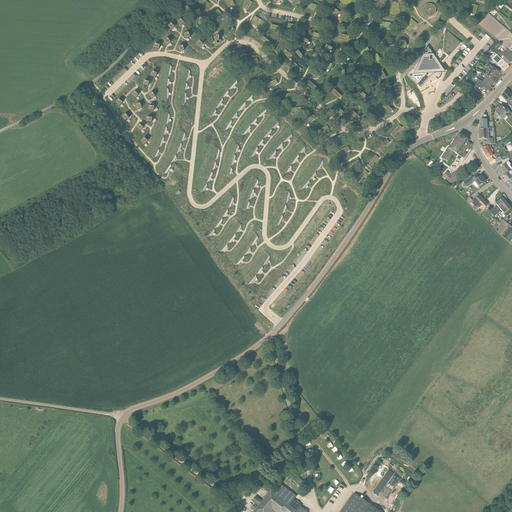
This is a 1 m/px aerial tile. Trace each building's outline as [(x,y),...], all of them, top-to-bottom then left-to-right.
[(251,0),(245,0),(243,5),(248,8),(253,1),(251,0)] [(309,0),(306,6),(314,10),(317,4),(309,0)] [(373,0),(363,0),(370,9),(377,4),(373,0)] [(389,8),(389,9),(389,10),(389,11),(390,12),(391,13),(391,14),(392,15),(393,15),(394,15),(395,16),(396,16),(397,16),(398,15),(399,15),(400,14),(401,13),(402,12),(402,11),(403,10),(403,9),(403,8),(402,7),(402,6),(402,5),(401,4),(400,4),(399,3),(398,2),(397,2),(396,2),(395,2),(394,2),(393,3),(392,3),(391,4),(390,5),(390,6),(389,7),(389,8)] [(186,4),(183,7),(189,14),(192,11),(189,8),(191,6),(188,3),(187,4),(186,4)] [(423,8),(423,9),(423,10),(423,11),(423,12),(424,13),(424,14),(425,15),(426,15),(427,16),(428,16),(429,16),(430,16),(431,16),(432,16),(433,15),(434,15),(435,14),(435,13),(436,12),(436,11),(436,10),(436,9),(436,8),(436,7),(435,6),(435,5),(434,4),(433,4),(432,3),(431,3),(430,3),(429,3),(428,3),(427,3),(426,4),(425,4),(424,5),(424,6),(423,7),(423,8)] [(473,3),(469,11),(476,13),(479,5),(473,3)] [(333,4),(329,10),(335,15),(340,10),(333,4)] [(217,6),(208,13),(213,20),(222,13),(217,6)] [(357,11),(354,17),(362,21),(365,14),(357,11)] [(255,14),(251,21),(260,27),(265,20),(255,14)] [(411,18),(404,26),(410,32),(418,23),(411,18)] [(380,20),(379,28),(390,30),(392,22),(380,20)] [(421,59),(407,74),(421,88),(430,73),(446,72),(441,64),(462,42),(447,29),(430,48),(428,45),(421,59)] [(262,34),(259,37),(266,44),(270,40),(262,34)] [(301,36),(299,40),(308,44),(310,40),(306,38),(307,36),(303,35),(302,36),(301,36)] [(392,44),(392,45),(392,46),(392,47),(393,48),(393,49),(394,49),(395,50),(395,51),(396,51),(396,52),(397,53),(398,53),(399,53),(400,54),(401,54),(402,54),(403,53),(404,53),(405,52),(406,51),(407,50),(407,49),(408,48),(408,47),(408,46),(407,45),(407,44),(407,43),(406,42),(405,42),(405,41),(404,40),(403,40),(403,39),(402,39),(401,38),(400,38),(399,38),(398,38),(397,38),(396,39),(395,39),(395,40),(394,40),(393,41),(393,42),(392,43),(392,44)] [(326,43),(324,48),(332,52),(335,48),(331,46),(332,44),(328,42),(327,44),(326,43)] [(367,45),(359,51),(361,55),(370,49),(367,45)] [(284,48),(281,51),(289,58),(292,54),(284,48)] [(297,49),(294,52),(300,59),(304,57),(301,53),(302,52),(300,48),(298,50),(297,49)] [(511,60),(511,54),(509,52),(506,49),(502,53),(500,51),(497,55),(496,54),(502,60),(508,65),(511,60)] [(314,53),(311,55),(317,63),(320,60),(317,57),(319,56),(316,52),(315,53),(314,53)] [(377,52),(373,54),(378,63),(382,61),(377,52)] [(509,66),(508,65),(502,60),(496,54),(491,59),(504,71),(509,66)] [(293,61),(291,65),(298,71),(301,68),(293,61)] [(328,61),(324,70),(328,72),(330,67),(331,68),(333,64),(331,63),(332,62),(328,61)] [(163,62),(161,75),(166,76),(169,73),(171,65),(169,63),(163,62)] [(182,66),(179,79),(185,80),(187,78),(189,70),(188,68),(182,66)] [(498,72),(494,69),(490,66),(484,75),(486,76),(493,80),(498,72)] [(311,67),(308,71),(316,77),(319,74),(311,67)] [(382,68),(377,70),(382,79),(386,77),(382,68)] [(266,69),(254,75),(257,81),(266,75),(265,75),(268,73),(266,69)] [(358,71),(355,75),(363,81),(366,78),(363,75),(364,73),(360,70),(359,72),(358,71)] [(161,75),(160,85),(165,85),(168,82),(168,78),(166,76),(161,75)] [(232,75),(223,85),(227,88),(231,87),(236,82),(236,79),(232,75)] [(494,81),(493,80),(486,76),(484,79),(479,76),(478,79),(490,87),(494,81)] [(275,78),(263,83),(266,90),(275,85),(275,84),(277,82),(275,78)] [(179,79),(178,90),(183,90),(186,87),(186,83),(185,80),(179,79)] [(309,79),(306,82),(313,89),(316,85),(309,79)] [(490,87),(478,79),(474,84),(481,89),(480,90),(479,89),(479,90),(481,91),(485,93),(487,90),(488,91),(490,87)] [(223,85),(217,93),(221,96),(225,95),(228,91),(227,88),(223,85)] [(334,88),(331,92),(338,98),(341,95),(334,88)] [(248,89),(240,97),(244,100),(248,99),(251,97),(251,94),(248,89)] [(360,90),(357,93),(365,100),(368,96),(364,93),(365,92),(362,89),(361,91),(360,90)] [(511,99),(511,94),(507,89),(501,95),(511,107),(511,101),(511,100),(511,99)] [(178,90),(177,103),(183,103),(185,100),(185,92),(183,90),(178,90)] [(217,93),(210,104),(214,107),(218,105),(222,99),(221,96),(217,93)] [(240,97),(232,107),(236,110),(239,109),(244,103),(244,100),(240,97)] [(385,103),(382,106),(390,113),(393,110),(385,103)] [(210,104),(205,114),(210,116),(213,114),(215,110),(214,107),(210,104)] [(262,104),(252,113),(256,117),(259,116),(265,111),(265,108),(262,104)] [(336,104),(333,108),(340,114),(343,111),(336,104)] [(503,117),(505,114),(509,110),(505,106),(503,107),(501,105),(497,109),(498,110),(495,113),(496,114),(502,120),(504,118),(503,117)] [(232,107),(225,115),(230,118),(234,117),(236,113),(236,110),(232,107)] [(161,110),(159,123),(165,124),(167,122),(168,113),(166,111),(161,110)] [(352,110),(349,113),(357,120),(360,116),(352,110)] [(375,110),(372,113),(379,120),(382,116),(375,110)] [(252,113),(245,120),(249,124),(253,123),(256,120),(256,117),(252,113)] [(313,113),(301,120),(304,126),(313,120),(312,119),(315,118),(313,113)] [(225,115),(218,127),(223,130),(227,128),(231,121),(230,118),(225,115)] [(274,116),(266,124),(270,127),(274,127),(277,124),(278,121),(274,116)] [(245,120),(237,131),(241,134),(245,133),(249,127),(249,124),(245,120)] [(159,123),(156,132),(162,135),(164,134),(166,127),(165,124),(159,123)] [(266,124),(258,134),(262,137),(266,136),(271,130),(270,127),(266,124)] [(399,124),(390,133),(395,138),(402,129),(401,128),(402,127),(399,124)] [(327,125),(315,131),(318,137),(327,131),(326,130),(329,129),(327,125)] [(177,128),(174,138),(179,140),(182,137),(184,133),(183,130),(177,128)] [(494,128),(487,129),(487,128),(479,129),(478,129),(479,140),(482,139),(495,139),(494,128)] [(287,129),(278,138),(281,142),(285,141),(291,136),(291,133),(287,129)] [(156,132),(151,145),(157,147),(160,144),(163,136),(162,135),(156,132)] [(258,134),(251,142),(256,145),(260,144),(262,140),(262,137),(258,134)] [(467,139),(467,138),(460,134),(458,134),(449,147),(448,147),(441,157),(447,162),(454,152),(464,159),(467,153),(465,152),(467,149),(469,150),(471,147),(471,144),(468,142),(469,140),(467,139)] [(338,135),(326,141),(329,147),(338,142),(337,141),(340,139),(338,135)] [(174,138),(169,150),(174,152),(177,150),(180,143),(179,140),(174,138)] [(278,138),(270,145),(275,149),(278,148),(281,145),(281,142),(278,138)] [(386,138),(377,148),(382,153),(389,143),(388,143),(389,141),(386,138)] [(511,155),(511,146),(508,139),(503,141),(509,152),(510,156),(511,155)] [(231,142),(228,151),(233,153),(236,150),(238,147),(237,144),(231,142)] [(251,142),(245,154),(249,157),(253,155),(257,148),(256,145),(251,142)] [(299,142),(293,150),(297,153),(301,152),(304,149),(304,146),(299,142)] [(151,145),(147,153),(152,156),(155,154),(157,149),(157,147),(151,145)] [(270,145),(263,156),(267,159),(270,158),(275,152),(275,149),(270,145)] [(347,145),(335,151),(338,158),(347,152),(347,151),(349,149),(347,145)] [(487,158),(492,156),(491,153),(491,152),(493,151),(490,145),(488,146),(487,145),(482,148),(487,158)] [(212,146),(208,158),(214,160),(216,157),(218,149),(217,147),(212,146)] [(169,150),(164,159),(169,162),(171,161),(175,155),(174,152),(169,150)] [(293,150),(285,161),(290,164),(293,162),(298,156),(297,153),(293,150)] [(228,151),(224,164),(229,166),(232,163),(234,155),(233,153),(228,151)] [(375,154),(366,163),(371,168),(378,159),(377,159),(378,157),(375,154)] [(317,156),(310,168),(315,171),(318,169),(322,162),(322,160),(317,156)] [(208,158),(205,167),(210,170),(213,167),(215,163),(214,160),(208,158)] [(164,159),(158,169),(162,172),(165,171),(169,164),(169,162),(164,159)] [(357,159),(345,165),(349,171),(357,165),(359,163),(357,159)] [(285,161),(280,170),(285,172),(288,170),(290,167),(290,164),(285,161)] [(505,173),(511,167),(511,166),(508,161),(500,167),(505,173)] [(224,164),(222,175),(227,175),(230,172),(231,168),(229,166),(224,164)] [(205,167),(200,179),(205,182),(208,179),(211,173),(210,170),(205,167)] [(310,168),(304,175),(308,179),(312,178),(315,174),(315,171),(310,168)] [(364,169),(355,179),(360,184),(367,175),(366,174),(368,173),(364,169)] [(451,175),(450,174),(447,171),(442,176),(450,184),(459,177),(455,172),(451,175)] [(304,175),(295,185),(299,189),(303,188),(308,182),(308,179),(304,175)] [(251,176),(246,186),(252,188),(255,186),(257,182),(256,179),(251,176)] [(479,186),(485,182),(481,176),(477,178),(476,176),(471,179),(470,178),(464,183),(467,187),(475,181),(479,186)] [(200,179),(195,188),(199,191),(203,189),(205,185),(205,182),(200,179)] [(246,186),(242,198),(247,200),(250,197),(253,190),(252,188),(246,186)] [(282,189),(279,202),(284,204),(287,201),(289,193),(287,191),(282,189)] [(226,193),(221,205),(226,208),(229,205),(232,199),(231,196),(226,193)] [(479,203),(483,199),(479,195),(472,201),(471,201),(472,200),(470,198),(466,201),(468,204),(474,210),(474,209),(474,210),(479,204),(479,203)] [(242,198),(238,208),(244,209),(247,206),(248,202),(247,200),(242,198)] [(504,214),(511,208),(502,198),(495,204),(504,214)] [(474,210),(478,214),(488,205),(483,199),(479,203),(479,204),(474,210)] [(279,202),(275,211),(280,214),(284,211),(285,206),(284,204),(279,202)] [(221,205),(216,214),(220,217),(224,215),(226,211),(226,208),(221,205)] [(496,207),(491,211),(494,216),(500,212),(496,207)] [(275,211),(270,223),(275,226),(278,223),(281,216),(280,214),(275,211)] [(216,214),(208,224),(213,228),(216,226),(221,220),(220,217),(216,214)] [(498,226),(495,230),(498,233),(501,236),(510,226),(503,220),(498,226)] [(234,221),(229,229),(234,233),(237,231),(240,227),(239,223),(234,221)] [(208,224),(202,232),(206,236),(210,234),(213,231),(213,228),(208,224)] [(511,227),(510,226),(501,236),(504,238),(509,242),(511,238),(511,227)] [(229,229),(221,240),(225,243),(229,242),(234,236),(234,233),(229,229)] [(251,232),(244,243),(249,246),(252,244),(256,238),(255,235),(251,232)] [(221,240),(213,248),(216,251),(222,250),(225,246),(225,243),(221,240)] [(244,243),(238,251),(242,255),(246,253),(249,249),(249,246),(244,243)] [(238,251),(229,261),(233,264),(237,263),(242,258),(242,255),(238,251)] [(262,251),(256,263),(260,266),(264,264),(268,257),(267,254),(262,251)] [(256,263),(250,271),(254,274),(258,272),(261,269),(260,266),(256,263)] [(250,271),(241,280),(245,284),(249,283),(254,277),(254,274),(250,271)] [(395,471),(380,494),(388,499),(403,476),(395,471)] [(291,479),(298,485),(301,482),(294,476),(291,479)] [(254,511),(253,511),(275,511),(276,511),(281,511),(282,511),(287,505),(273,493),(270,491),(262,502),(255,496),(251,501),(255,503),(250,509),(254,511)] [(364,511),(370,504),(354,493),(340,511),(364,511)] [(294,499),(289,506),(287,505),(282,511),(283,511),(306,511),(300,507),(302,505),(294,499)]
